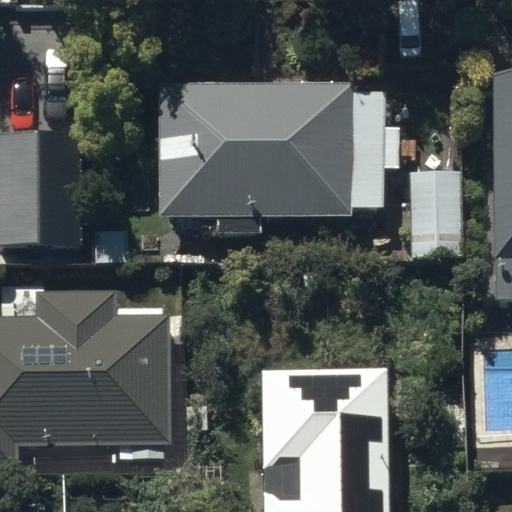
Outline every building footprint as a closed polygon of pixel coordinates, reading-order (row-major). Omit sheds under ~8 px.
[(511,88),(493,89),(495,312),(511,311),(511,88)] [(353,95),(159,95),(159,228),(216,228),(216,246),(260,246),(260,228),(349,228),(349,220),(382,220),(382,181),(400,181),(400,138),(385,137),(385,105),(353,105),(353,95)] [(82,134),(0,134),(0,247),(83,247),(82,134)] [(460,266),(459,179),(409,180),(410,266),(460,266)] [(169,454),(169,325),(115,325),(115,303),(36,303),(37,325),(24,325),(24,308),(2,308),(2,327),(0,326),(0,482),(20,482),(19,454),(169,454)] [(387,511),(385,381),(261,384),(262,511),(387,511)]
